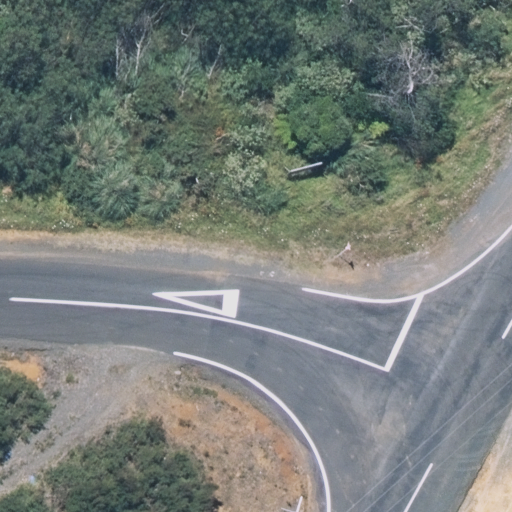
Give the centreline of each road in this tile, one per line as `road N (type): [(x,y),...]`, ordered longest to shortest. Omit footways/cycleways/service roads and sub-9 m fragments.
road 1 (unclassified): [(0,297),(228,320),(383,369),(460,403)]
road 2 (unclassified): [(460,403),(404,511)]
